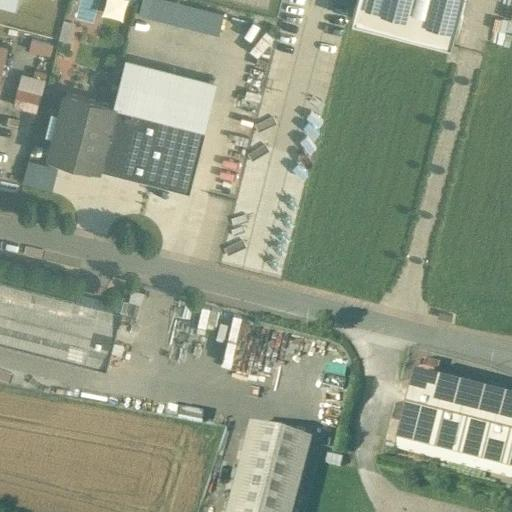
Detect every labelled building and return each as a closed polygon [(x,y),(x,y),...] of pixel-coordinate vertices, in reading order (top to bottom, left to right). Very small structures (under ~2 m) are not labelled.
[(108,0),(106,14),(125,17),(128,0),(108,0)] [(220,33),(226,11),(177,0),(143,0),(140,14),(220,33)] [(461,0),(351,0),(347,17),(450,43),(461,0)] [(16,102),(39,108),(47,77),(24,71),(16,102)] [(111,102),(64,90),(49,152),(95,164),(111,102)] [(204,126),(111,102),(95,164),(188,188),(204,126)] [(285,277),(312,157),(250,144),(223,263),(285,277)] [(29,158),(24,182),(53,188),(58,164),(29,158)] [(119,305),(0,274),(0,337),(104,364),(119,305)] [(511,406),(412,380),(394,450),(511,480),(511,406)] [(291,511),(309,443),(250,428),(228,511),(291,511)]
